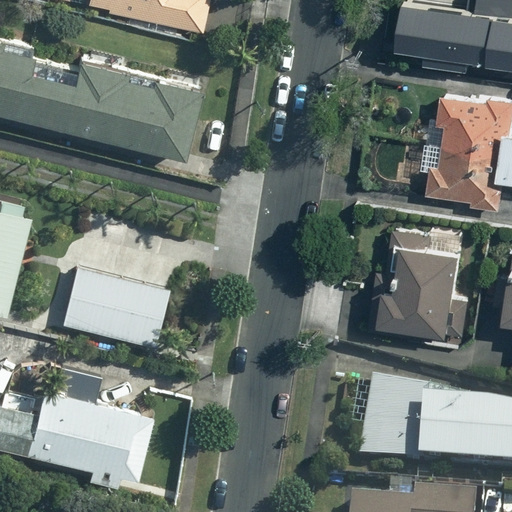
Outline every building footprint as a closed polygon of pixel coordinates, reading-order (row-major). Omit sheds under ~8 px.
[(67,0),(68,0),(89,0),(89,5),(202,31),(208,0),(67,0)] [(423,0),(409,0),(403,45),(427,49),(426,57),(511,68),(511,0),(483,0),(482,8),(423,0)] [(0,112),(184,160),(202,89),(81,58),(73,85),(30,74),(35,57),(1,48),(2,42),(0,41),(0,112)] [(430,195),(475,200),(474,206),(500,209),(503,180),(511,181),(511,135),(510,135),(511,112),(511,105),(440,98),(437,126),(445,127),(441,168),(433,168),(430,195)] [(0,211),(0,312),(7,314),(29,218),(0,211)] [(458,250),(431,248),(432,233),(398,229),(393,274),(377,273),(371,331),(391,333),(392,329),(449,335),(458,250)] [(95,402),(101,375),(70,368),(64,395),(47,391),(42,416),(0,406),(0,449),(93,471),(90,482),(117,488),(119,477),(137,481),(153,415),(95,402)] [(373,387),(361,460),(511,471),(511,429),(510,430),(511,414),(430,408),(431,392),(373,387)] [(473,511),(475,496),(412,492),(411,504),(352,501),(351,511),(473,511)]
